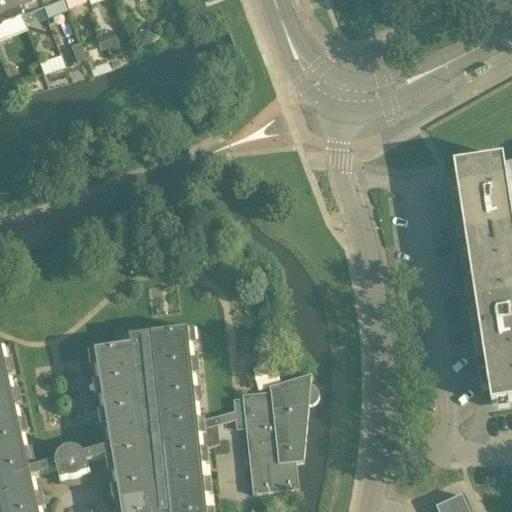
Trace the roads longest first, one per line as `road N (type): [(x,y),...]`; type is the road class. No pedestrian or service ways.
road 1 (residential): [(344,110),(340,147),(365,269),(380,422),(368,511)]
road 2 (tertiary): [(344,110),(387,105),(462,55)]
